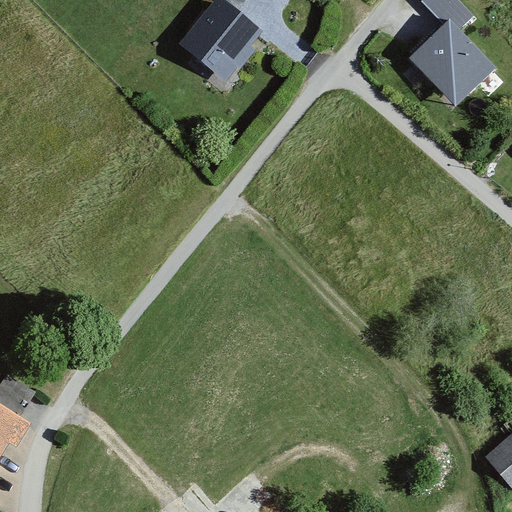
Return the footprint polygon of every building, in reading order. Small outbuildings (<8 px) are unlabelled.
[(220,0),(183,50),(228,84),(262,40),(234,19),(248,0),(220,0)] [(454,0),(429,0),(423,6),(446,29),(449,26),(457,34),(473,18),(454,0)] [(446,29),(410,64),(455,110),(494,72),(457,34),(449,26),(446,29)] [(0,407),(22,419),(36,394),(7,377),(0,389),(0,407)] [(0,407),(0,458),(22,419),(0,407)] [(511,441),(488,461),(511,489),(511,441)]
